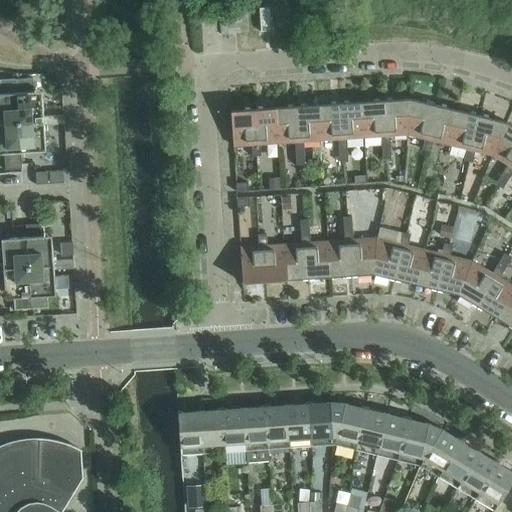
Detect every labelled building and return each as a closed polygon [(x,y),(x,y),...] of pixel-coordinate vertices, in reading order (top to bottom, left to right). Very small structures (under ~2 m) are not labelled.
[(270,7),(259,7),(261,32),(271,32),(270,7)] [(33,78),(16,80),(17,93),(19,123),(44,121),(45,125),(55,125),(54,116),(44,117),(42,91),(34,92),(33,78)] [(0,124),(19,123),(17,93),(16,80),(16,79),(0,79),(0,124)] [(410,99),(383,101),(386,136),(390,136),(408,135),(410,99)] [(438,105),(410,99),(408,135),(425,139),(429,140),(438,105)] [(383,101),(362,102),(364,138),(381,136),(382,148),(391,147),(390,136),(386,136),(383,101)] [(362,102),(340,103),(342,139),(347,139),(364,138),(362,102)] [(340,103),(319,105),(321,140),(338,139),(339,151),(348,150),(347,139),(342,139),(340,103)] [(319,105),(297,106),(299,142),(304,142),(321,140),(319,105)] [(459,110),(438,105),(429,140),(425,139),(422,150),(431,153),(434,141),(450,145),(459,110)] [(297,106),(276,108),(278,143),(295,142),(296,154),(305,153),(304,142),(299,142),(297,106)] [(276,108),(254,109),(256,145),(252,145),(253,157),(261,156),(261,145),(278,143),(276,108)] [(254,109),(231,111),(234,146),(252,145),(256,145),(254,109)] [(480,116),(459,110),(450,145),(467,149),(464,160),(473,163),(476,151),(471,150),(480,116)] [(65,124),(64,115),(54,116),(55,125),(65,124)] [(493,155),(506,122),(480,116),(471,150),(476,151),(493,155)] [(46,143),(45,125),(44,121),(19,123),(21,153),(38,152),(46,143)] [(511,166),(511,125),(506,122),(493,155),(508,165),(502,174),(510,179),(511,174),(511,167),(511,166)] [(0,150),(5,154),(6,170),(22,169),(21,153),(19,123),(0,124),(0,150)] [(391,147),(382,148),(383,160),(387,159),(392,159),(391,147)] [(348,150),(339,151),(340,163),(344,162),(348,162),(348,150)] [(305,153),(296,154),(297,165),(301,165),(305,165),(305,153)] [(64,170),(50,171),(51,183),(64,182),(64,170)] [(48,171),(36,172),(37,184),(49,183),(48,171)] [(510,179),(502,174),(496,185),(500,187),(503,189),(510,179)] [(366,175),(354,176),(355,184),(366,183),(366,175)] [(280,177),(269,178),(270,190),(281,189),(280,177)] [(461,194),(469,196),(474,182),(465,180),(461,194)] [(249,191),(248,183),(236,183),(237,192),(249,191)] [(249,197),(237,198),(238,207),(250,206),(249,197)] [(290,197),(281,197),(282,209),(291,209),(290,197)] [(498,203),(493,211),(503,217),(508,209),(498,203)] [(348,217),(343,217),(344,229),(353,229),(352,217),(348,217)] [(300,220),(301,232),(310,231),(309,220),(305,220),(300,220)] [(54,261),(52,236),(44,236),(44,228),(40,224),(26,225),(27,237),(29,267),(54,266),(54,270),(64,269),(64,261),(54,261)] [(443,225),(440,236),(450,238),(453,227),(443,225)] [(353,229),(344,229),(345,241),(349,240),(352,276),(374,274),(377,238),(354,240),(353,229)] [(306,243),(309,279),(330,277),(328,242),(311,243),(310,231),(301,232),(302,243),(306,243)] [(404,245),(395,280),(416,285),(425,250),(408,246),(411,235),(402,233),(400,244),(404,245)] [(263,246),(266,282),(287,280),(285,245),(268,246),(267,234),(258,235),(259,246),(263,246)] [(2,239),(4,265),(4,269),(29,267),(27,237),(2,239)] [(400,244),(377,238),(374,274),(395,280),(404,245),(400,244)] [(344,241),(328,242),(330,277),(352,276),(349,240),(345,241),(344,241)] [(73,242),(60,243),(61,256),(73,255),(73,242)] [(285,245),(287,280),(309,279),(306,243),(302,243),(285,245)] [(442,254),(425,250),(416,285),(437,290),(446,255),(450,256),(453,245),(449,244),(444,243),(442,254)] [(241,248),(243,283),(266,282),(263,246),(259,246),(241,248)] [(480,250),(474,259),(482,264),(487,254),(480,250)] [(504,254),(498,264),(506,268),(511,258),(508,256),(504,254)] [(450,256),(446,255),(437,290),(459,295),(472,262),(450,256)] [(74,269),(74,260),(64,261),(64,269),(74,269)] [(492,274),(472,262),(459,295),(478,306),(496,276),(492,274)] [(0,273),(4,273),(6,299),(14,298),(15,310),(32,309),(29,267),(4,269),(4,265),(0,264),(0,273)] [(496,276),(478,306),(496,318),(511,291),(511,285),(500,278),(506,268),(498,264),(492,274),(496,276)] [(56,296),(54,270),(54,266),(29,267),(32,309),(49,308),(48,296),(56,296)] [(511,291),(496,318),(511,327),(511,291)] [(311,446),(308,401),(306,402),(305,402),(304,404),(287,405),(290,448),(311,446)] [(330,402),(313,403),(312,402),(311,402),(309,401),(308,401),(311,446),(333,445),(330,402)] [(345,404),(330,402),(333,445),(335,445),(356,450),(366,407),(364,407),(362,407),(361,408),(345,404)] [(247,451),(248,462),(269,461),(268,449),(265,405),(264,405),(263,405),(262,406),(261,407),(244,408),(247,451)] [(290,448),(287,405),(270,406),(269,405),(267,405),(265,405),(268,449),(290,448)] [(377,455),(387,414),(371,410),(370,409),(368,408),(366,407),(356,450),(377,455)] [(225,452),(222,408),(221,408),(220,408),(218,409),(218,410),(201,411),(204,453),(225,452)] [(247,451),(244,408),(227,409),(226,408),(225,408),(223,408),(222,408),(225,452),(247,451)] [(178,411),(181,455),(204,453),(201,411),(183,412),(182,412),(181,411),(179,411),(178,411)] [(398,460),(408,417),(406,417),(405,417),(403,418),(387,414),(377,455),(398,460)] [(429,424),(413,420),(412,419),(411,418),(409,417),(408,417),(398,460),(420,465),(420,466),(442,430),(429,424)] [(439,477),(462,439),(461,439),(459,438),(457,438),(442,430),(420,466),(439,477)] [(55,440),(40,438),(8,443),(0,447),(0,511),(62,511),(84,477),(82,452),(69,445),(55,440)] [(457,488),(479,452),(465,443),(465,442),(464,441),(463,440),(462,439),(439,477),(457,488)] [(476,499),(499,461),(498,461),(497,461),(495,460),(494,461),(479,452),(457,488),(476,499)] [(495,511),(511,482),(511,471),(502,466),(501,464),(500,463),(500,462),(499,461),(476,499),(495,511)] [(205,485),(187,486),(189,508),(207,507),(205,485)] [(300,489),(299,501),(309,502),(310,490),(300,489)] [(312,491),(311,500),(322,501),(323,492),(312,491)] [(359,511),(362,500),(351,497),(348,506),(346,511),(359,511)] [(298,503),(298,511),(310,511),(310,502),(298,503)] [(322,511),(321,502),(310,502),(310,511),(322,511)] [(337,503),(334,511),(346,511),(348,506),(337,503)]
